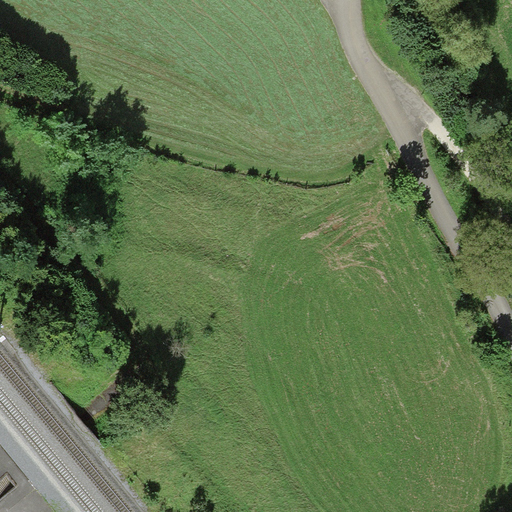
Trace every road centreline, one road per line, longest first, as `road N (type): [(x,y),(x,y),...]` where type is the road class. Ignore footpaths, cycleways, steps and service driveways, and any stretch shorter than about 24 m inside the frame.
road 1 (unclassified): [(347,0),(365,68),(511,350)]
road 2 (track): [(511,243),(484,189),(444,140),(377,85)]
